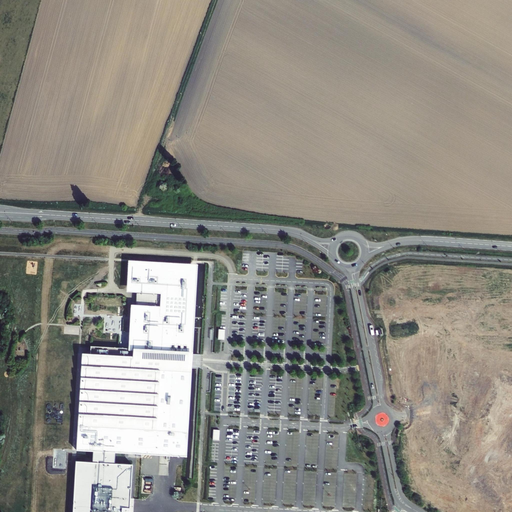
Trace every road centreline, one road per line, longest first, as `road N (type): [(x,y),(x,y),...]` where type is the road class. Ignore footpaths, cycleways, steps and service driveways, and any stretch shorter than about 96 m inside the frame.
road 1 (secondary): [(48,214),(296,233)]
road 2 (unclassified): [(342,266),(373,413)]
road 3 (unclassified): [(388,410),(359,264)]
